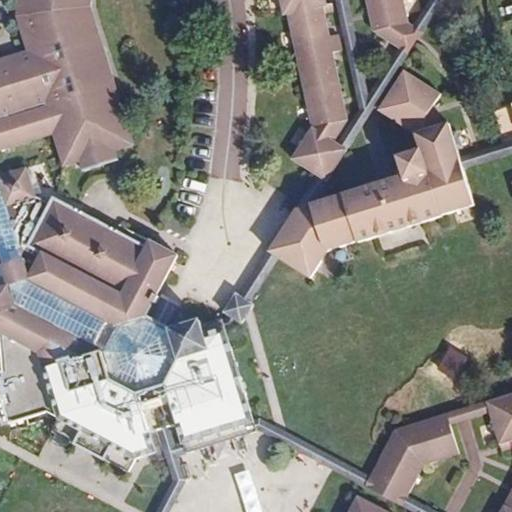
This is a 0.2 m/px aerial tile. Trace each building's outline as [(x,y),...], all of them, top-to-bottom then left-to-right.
[(0,0),(0,395),(4,394),(11,418),(49,407),(61,412),(55,425),(131,464),(138,451),(158,446),(151,426),(161,424),(172,421),(179,419),(187,437),(256,416),(228,323),(224,313),(203,319),(202,314),(174,324),(148,309),(179,249),(123,219),(119,226),(56,193),(53,199),(36,191),(27,163),(0,171),(0,145),(54,129),(65,161),(81,156),(84,165),(120,156),(116,145),(136,140),(93,4),(92,0),(0,0)] [(339,50),(336,35),(329,36),(324,14),(330,13),(329,2),(325,3),(324,0),(279,0),(282,14),(287,12),(311,126),(291,157),(316,173),(337,141),(333,139),(346,118),(332,51),(339,50)] [(345,147),(439,0),(429,0),(413,25),(399,47),(366,97),(345,0),(336,0),(359,107),(337,141),(345,147)] [(406,21),(401,0),(365,0),(372,30),(399,47),(413,25),(406,21)] [(451,132),(447,122),(440,125),(434,104),(441,94),(404,71),(382,104),(389,109),(386,114),(413,131),(419,149),(397,156),(403,175),(405,182),(301,214),(276,255),(309,276),(327,248),(356,240),(356,241),(376,235),(373,225),(421,211),(424,220),(441,216),(441,213),(472,204),(461,165),(458,157),(456,149),(451,132)] [(386,114),(389,109),(382,104),(378,110),(386,114)] [(461,147),(456,130),(451,132),(456,149),(461,147)] [(461,165),(511,148),(511,140),(458,157),(461,165)] [(324,178),(345,147),(337,141),(316,173),(324,178)] [(301,214),(405,182),(403,175),(308,203),(324,178),(316,173),(268,249),(276,255),(301,214)] [(376,235),(424,220),(421,211),(373,225),(376,235)] [(254,289),(276,255),(268,249),(248,279),(254,289)] [(243,316),(253,300),(249,297),(254,289),(248,279),(241,292),(237,289),(226,305),(230,308),(227,313),(224,313),(228,323),(234,321),(239,313),(243,316)] [(439,370),(457,379),(469,356),(450,347),(439,370)] [(488,403),(511,395),(511,385),(486,393),(488,403)] [(449,415),(488,403),(486,393),(446,406),(449,415)] [(511,511),(511,395),(488,403),(501,443),(511,440),(511,441),(511,480),(495,511),(511,511)] [(449,511),(406,489),(378,474),(401,429),(449,415),(446,406),(395,421),(369,470),(312,439),(315,451),(414,503),(409,511),(420,511),(423,508),(431,511),(449,511)] [(312,439),(262,414),(256,416),(187,437),(178,439),(172,421),(161,424),(176,471),(155,509),(160,511),(165,511),(187,471),(181,449),(264,424),(315,451),(312,439)] [(458,445),(449,415),(401,429),(378,474),(406,489),(424,456),(458,445)] [(395,511),(397,510),(358,489),(345,511),(395,511)]
